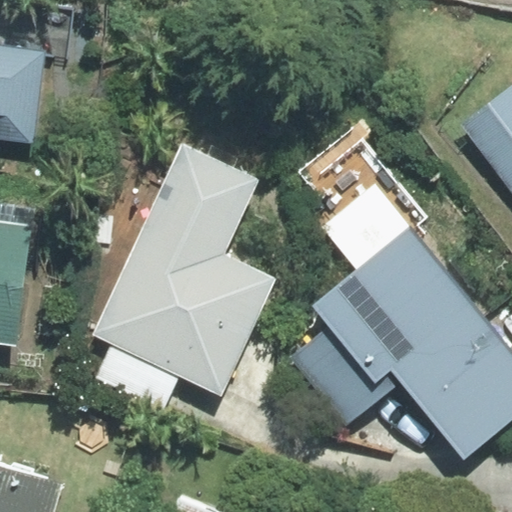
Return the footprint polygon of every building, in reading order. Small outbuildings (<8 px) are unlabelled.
[(0,130),(41,133),(46,51),(77,53),(79,8),(0,3),(0,130)] [(511,94),(464,130),(511,194),(511,94)] [(263,171),(185,137),(100,328),(116,336),(99,374),(170,405),(182,375),(222,393),(273,277),(226,256),(263,171)] [(33,217),(0,214),(0,339),(23,342),(33,217)] [(511,420),(511,345),(408,219),(312,298),(330,319),(285,357),(344,429),(399,384),(417,406),(396,423),(422,454),(450,432),(469,456),(511,420)] [(62,511),(71,483),(0,459),(0,511),(62,511)] [(244,511),(179,492),(173,511),(244,511)]
